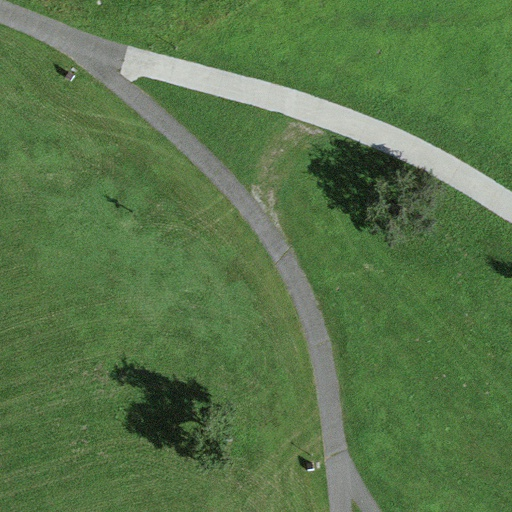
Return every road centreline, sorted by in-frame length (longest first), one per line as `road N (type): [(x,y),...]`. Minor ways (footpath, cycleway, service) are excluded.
road 1 (track): [(90,47),(278,240),(326,355),(336,470)]
road 2 (track): [(90,47),(355,123),(511,216)]
